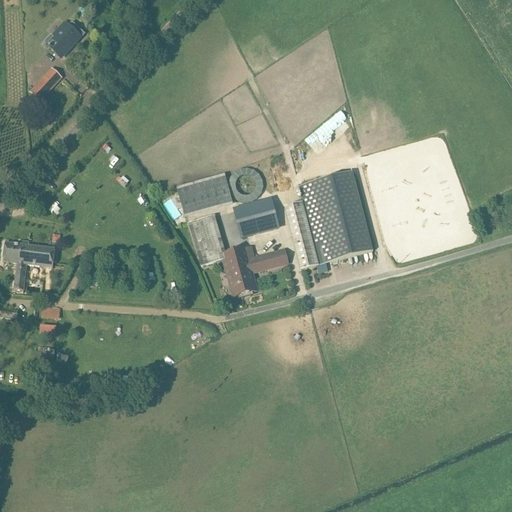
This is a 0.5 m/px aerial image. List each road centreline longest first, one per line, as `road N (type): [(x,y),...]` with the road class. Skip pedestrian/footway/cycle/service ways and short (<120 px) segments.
road 1 (unclassified): [(511,233),(223,319),(0,301)]
road 2 (unclassified): [(0,206),(197,0)]
